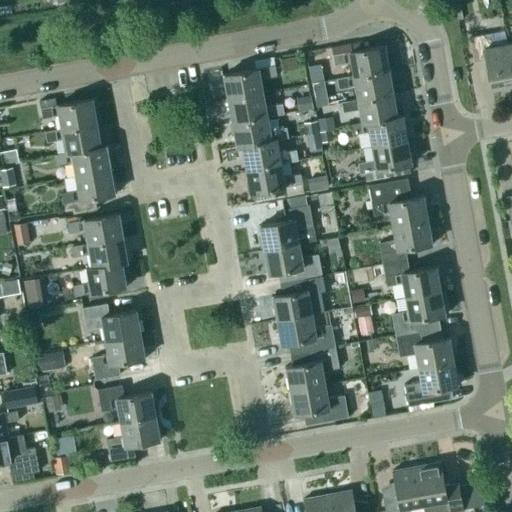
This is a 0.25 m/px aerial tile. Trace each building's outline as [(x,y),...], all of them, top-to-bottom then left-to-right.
[(470,38),(474,63),(486,60),(491,86),(511,81),(511,80),(505,44),(494,46),(491,34),(470,38)] [(333,55),(335,65),(353,62),(355,75),(355,76),(387,70),(387,69),(389,69),(386,55),(388,55),(386,45),(333,55)] [(276,65),(222,75),(224,84),(226,83),(229,98),(263,92),(261,77),(277,74),(276,65)] [(387,70),(355,76),(355,75),(338,79),(339,88),(357,85),(359,98),(359,99),(393,92),(390,79),(392,78),(390,69),(389,69),(387,69),(387,70)] [(326,91),(313,93),(316,106),(316,107),(328,104),(328,103),(326,91)] [(268,115),(284,112),(282,103),(266,106),(263,92),(229,98),(231,112),(229,112),(231,121),(266,114),(266,115),(268,115)] [(344,112),(361,108),(364,122),(395,116),(396,117),(397,117),(397,116),(394,102),(396,102),(394,92),(393,92),(359,99),(359,98),(342,102),(344,112)] [(298,110),(312,108),(310,95),(296,97),(298,110)] [(94,108),(96,107),(94,98),(41,108),(43,117),(59,114),(61,127),(96,121),(94,108)] [(278,139),(289,137),(287,126),(270,129),(268,115),(266,115),(266,114),(231,121),(231,123),(234,123),(236,135),(234,135),(236,147),(243,146),(243,145),(276,139),(277,140),(278,139)] [(327,116),(317,118),(319,131),(329,130),(335,128),(332,115),(327,116)] [(364,123),(352,125),(353,135),(371,131),(373,145),(406,139),(404,126),(406,125),(404,115),(397,116),(397,117),(396,117),(395,116),(364,122),(364,123)] [(61,128),(45,131),(47,140),(63,137),(66,151),(100,145),(98,131),(100,130),(98,121),(96,121),(61,127),(61,128)] [(304,123),(307,135),(319,132),(317,121),(304,123)] [(321,141),(333,139),(331,130),(329,131),(329,130),(319,131),(321,141)] [(307,135),(306,135),(309,150),(313,149),(313,152),(322,150),(322,147),(319,132),(307,135)] [(283,163),(298,160),(296,149),(280,152),(278,139),(277,140),(276,139),(243,145),(243,146),(246,159),(244,160),(246,171),(247,170),(247,169),(281,163),(281,164),(283,163)] [(359,163),(361,172),(360,172),(361,174),(365,174),(367,181),(382,178),(380,169),(413,163),(411,154),(409,154),(406,139),(373,145),(376,159),(359,163)] [(66,152),(54,154),(56,164),(74,160),(76,174),(110,168),(107,154),(109,154),(108,144),(100,145),(66,151),(66,152)] [(16,148),(0,151),(0,155),(1,163),(18,160),(16,148)] [(248,184),(250,193),(287,186),(288,195),(306,192),(304,183),(303,183),(301,175),(285,177),(283,163),(281,164),(281,163),(247,169),(247,170),(250,184),(248,184)] [(0,177),(2,187),(15,184),(12,167),(0,169),(0,177)] [(62,191),(65,210),(73,208),(74,212),(97,208),(95,196),(116,192),(115,182),(113,183),(110,168),(76,174),(79,188),(62,191)] [(326,174),(307,178),(310,191),(328,187),(326,174)] [(369,183),(370,192),(374,213),(390,211),(393,226),(427,219),(425,204),(426,203),(424,193),(397,198),(395,187),(393,179),(369,183)] [(296,228),(313,225),(309,204),(308,196),(283,200),(285,209),(284,209),(286,220),(258,225),(260,235),(263,235),(265,249),(299,243),(296,228)] [(120,213),(67,222),(69,232),(86,229),(88,242),(88,243),(120,237),(120,236),(122,236),(120,223),(122,222),(120,213)] [(379,242),(382,257),(383,264),(408,259),(406,247),(433,242),(432,232),(430,233),(427,219),(393,226),(396,239),(379,242)] [(17,244),(30,242),(26,222),(13,224),(17,244)] [(74,255),(91,252),(93,265),(120,261),(120,262),(121,262),(127,261),(124,246),(126,246),(124,235),(122,236),(120,236),(120,237),(88,243),(88,242),(72,245),(74,255)] [(318,253),(302,256),(299,243),(265,249),(268,263),(265,263),(267,273),(295,267),(297,280),(322,275),(318,253)] [(437,264),(410,269),(408,259),(383,264),(387,284),(403,281),(406,296),(440,290),(437,275),(439,274),(437,264)] [(120,262),(120,261),(93,265),(88,266),(90,281),(73,284),(75,295),(128,285),(126,276),(124,276),(121,262),(120,262)] [(299,290),(271,295),(273,306),(275,305),(278,320),(312,314),(309,299),(326,296),(322,275),(297,280),(299,290)] [(17,277),(0,279),(0,294),(19,291),(17,277)] [(353,303),(365,301),(362,288),(350,290),(353,303)] [(440,290),(406,296),(409,309),(392,312),(396,335),(421,330),(419,317),(446,313),(444,303),(442,304),(440,290)] [(42,298),(27,300),(28,309),(44,306),(42,298)] [(108,302),(82,307),(86,329),(104,325),(106,339),(139,333),(137,319),(139,319),(137,308),(110,313),(108,302)] [(355,317),(371,314),(370,305),(353,308),(355,317)] [(37,311),(28,313),(30,326),(39,324),(37,311)] [(281,334),(278,334),(280,344),(307,339),(310,351),(335,346),(331,324),(314,327),(312,314),(278,320),(281,334)] [(421,330),(396,335),(400,355),(417,352),(419,367),(453,360),(450,346),(452,345),(450,335),(423,339),(421,330)] [(91,357),(95,379),(121,374),(118,362),(146,357),(145,347),(142,348),(139,333),(106,339),(109,354),(91,357)] [(311,361),(284,366),(286,377),(288,376),(291,390),(324,384),(322,370),(339,367),(335,346),(310,351),(311,361)] [(54,351),(38,354),(41,371),(57,367),(54,351)] [(405,383),(409,404),(453,396),(451,384),(459,383),(457,374),(455,374),(453,360),(419,367),(422,380),(405,383)] [(123,384),(97,388),(101,410),(119,407),(121,421),(155,415),(152,401),(154,401),(152,390),(125,395),(123,384)] [(291,405),(293,415),(303,413),(306,424),(348,416),(344,395),(327,398),(324,384),(291,390),(294,404),(291,405)] [(34,385),(2,390),(5,408),(37,402),(34,385)] [(58,393),(45,396),(48,411),(61,408),(58,393)] [(383,401),(370,404),(373,417),(385,415),(383,401)] [(0,438),(8,437),(8,436),(5,422),(19,419),(17,410),(0,413),(0,438)] [(107,439),(110,459),(136,454),(134,444),(161,439),(159,428),(157,429),(155,415),(121,421),(124,435),(107,439)] [(39,470),(35,447),(25,449),(23,433),(8,436),(8,437),(0,438),(0,463),(9,462),(12,475),(32,472),(39,470)] [(57,457),(52,457),(56,474),(72,472),(69,455),(69,454),(57,457)] [(440,511),(445,511),(463,509),(477,506),(472,483),(459,485),(458,482),(445,484),(441,462),(415,466),(422,504),(438,501),(440,511)] [(383,496),(386,511),(410,511),(409,506),(422,504),(415,466),(392,470),(396,494),(383,496)] [(32,472),(12,475),(13,481),(33,477),(32,472)] [(369,511),(360,511),(355,511),(352,490),(327,494),(330,511),(369,511)] [(330,511),(327,494),(303,499),(305,511),(330,511)]
